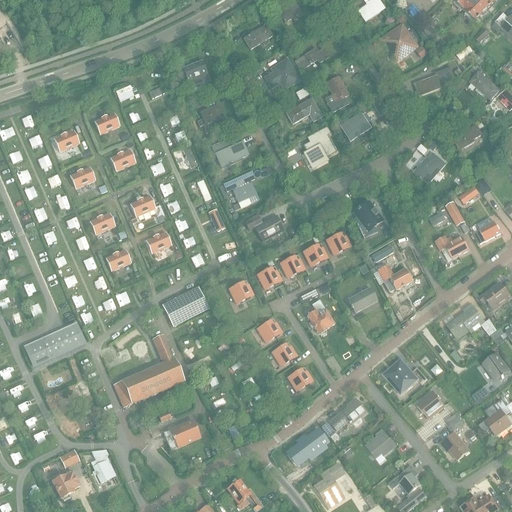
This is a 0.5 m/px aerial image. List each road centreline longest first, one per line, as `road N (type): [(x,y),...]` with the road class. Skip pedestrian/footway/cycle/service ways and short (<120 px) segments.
road 1 (residential): [(379,165),(298,202),(212,37)]
road 2 (tertiary): [(230,0),(158,40),(0,95)]
road 3 (residential): [(511,454),(453,492),(357,372)]
road 4 (residential): [(322,0),(413,129),(414,141),(379,165)]
road 5 (residential): [(379,165),(444,302)]
road 6 (residential): [(252,448),(274,440),(357,372)]
road 7 (unclassified): [(150,511),(252,448)]
